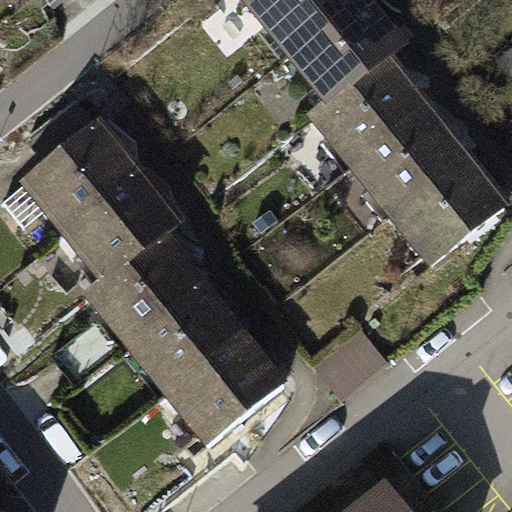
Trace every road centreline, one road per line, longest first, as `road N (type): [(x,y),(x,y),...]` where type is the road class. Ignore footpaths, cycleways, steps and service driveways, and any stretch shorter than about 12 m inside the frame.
road 1 (residential): [(263,511),(511,323)]
road 2 (residential): [(0,94),(123,0)]
